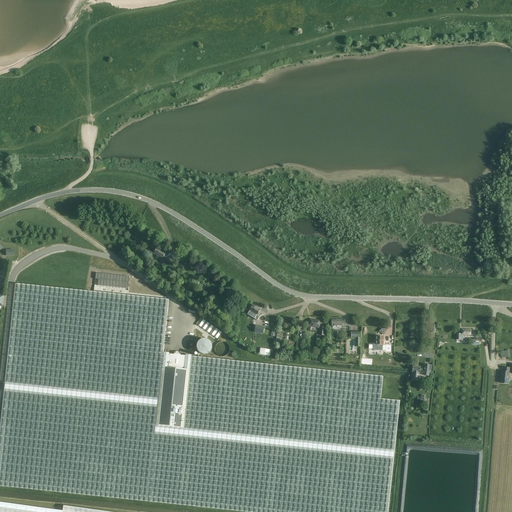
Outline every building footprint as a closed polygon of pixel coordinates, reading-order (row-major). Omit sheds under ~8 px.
[(156,257),(159,259),(160,257),(162,259),(166,253),(157,248),(153,253),(157,256),(156,257)] [(159,264),(169,270),(171,265),(173,261),(167,258),(166,261),(162,259),(159,264)] [(201,285),(201,284),(199,283),(198,284),(197,287),(203,291),(205,288),(206,288),(207,286),(205,285),(204,288),(202,287),(203,286),(201,285)] [(0,425),(0,485),(248,511),(387,511),(400,401),(380,399),(383,377),(199,357),(200,353),(197,351),(192,351),(191,355),(185,355),(185,356),(180,355),(180,354),(174,354),(174,355),(169,354),(169,353),(163,353),(169,300),(15,284),(0,425)] [(247,314),(257,320),(260,316),(257,315),(260,310),(253,305),(249,310),(247,314)] [(254,332),(265,334),(266,327),(255,325),(254,332)] [(461,338),(464,339),(464,335),(470,335),(470,329),(461,329),(461,335),(462,335),(461,338)] [(356,338),(356,347),(360,347),(360,338),(361,338),(361,331),(351,331),(351,338),(356,338)] [(206,354),(207,354),(208,354),(208,353),(209,353),(209,352),(210,352),(211,351),(211,350),(211,349),(212,349),(212,348),(212,347),(212,346),(212,345),(211,344),(211,343),(210,342),(209,341),(208,340),(207,340),(207,339),(206,339),(205,339),(204,339),(203,339),(202,339),(201,340),(200,340),(199,341),(198,342),(197,343),(197,344),(197,345),(197,346),(196,346),(196,347),(197,348),(197,349),(197,350),(198,351),(198,352),(199,352),(199,353),(200,353),(201,354),(202,354),(203,354),(204,354),(205,354),(206,354)] [(383,345),(382,349),(385,350),(385,353),(386,353),(386,359),(390,359),(390,353),(392,353),(392,344),(385,344),(385,346),(383,345)] [(260,354),(269,356),(270,350),(262,348),(260,354)] [(412,379),(419,380),(419,373),(420,373),(420,371),(423,371),(423,376),(429,376),(429,371),(431,371),(432,365),(424,364),(424,368),(420,368),(420,367),(412,366),(412,372),(412,379)] [(500,383),(508,384),(509,368),(502,367),(502,371),(501,371),(500,383)] [(0,511),(110,511),(63,506),(63,510),(0,501),(0,511)]
